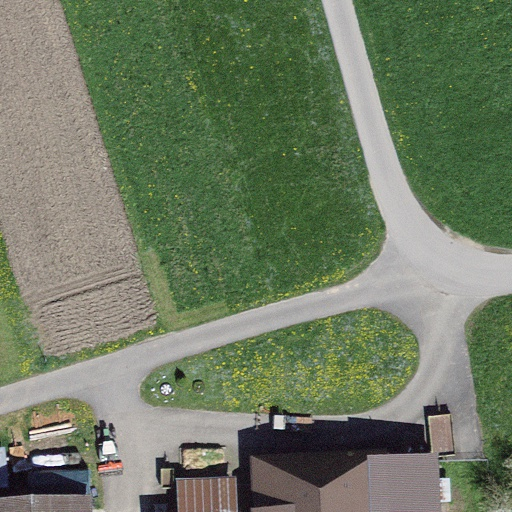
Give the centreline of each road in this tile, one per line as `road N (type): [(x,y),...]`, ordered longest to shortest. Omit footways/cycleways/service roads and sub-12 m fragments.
road 1 (track): [(0,425),(359,434),(394,418),(426,361),(427,271)]
road 2 (unclassified): [(511,277),(427,271),(370,155),(326,0)]
